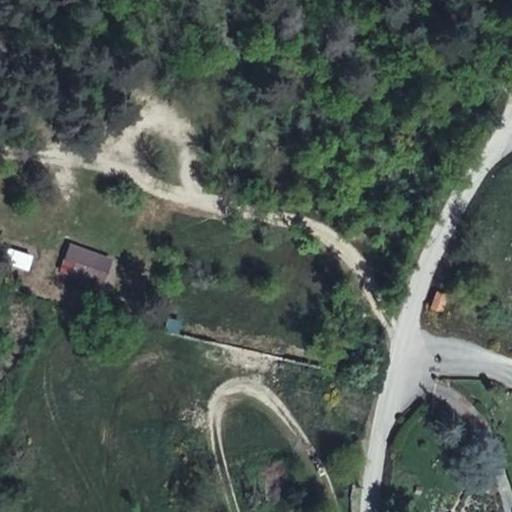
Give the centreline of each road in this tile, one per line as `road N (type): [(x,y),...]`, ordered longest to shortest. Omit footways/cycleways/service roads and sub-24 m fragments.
road 1 (unknown): [(0,153),(330,228),(353,240),(385,307),(460,348)]
road 2 (residential): [(370,511),(377,421),(414,279),(486,149),(511,137)]
